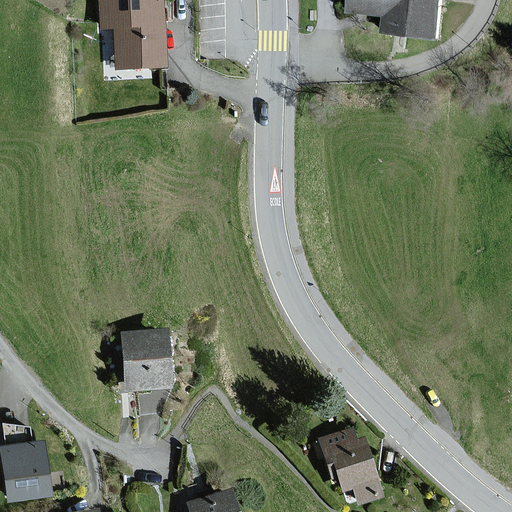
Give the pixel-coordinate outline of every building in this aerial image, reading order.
[(148,0),(95,0),(97,30),(111,29),(113,70),(163,68),(161,0),(148,1),(148,0)] [(344,0),(343,15),(382,20),(380,34),(437,41),(441,0),(344,0)] [(166,332),(119,334),(122,391),(169,389),(166,332)] [(379,499),(373,479),(361,438),(353,440),(350,429),(318,438),(330,480),(336,478),(340,493),(351,490),(355,505),(379,499)] [(43,443),(0,446),(0,479),(2,503),(48,499),(43,443)] [(233,511),(227,492),(187,504),(189,511),(233,511)]
